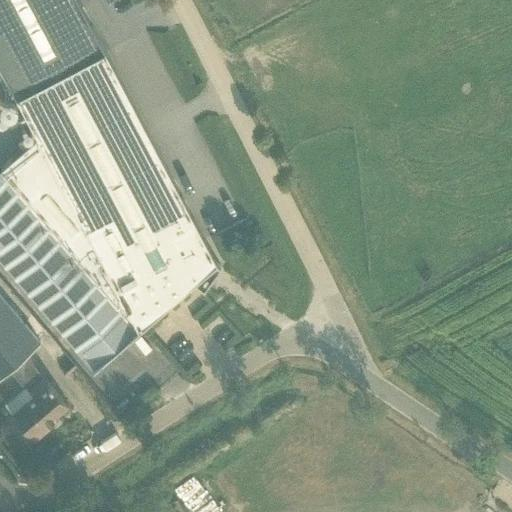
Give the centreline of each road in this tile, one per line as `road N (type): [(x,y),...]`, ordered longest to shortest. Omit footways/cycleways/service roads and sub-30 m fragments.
road 1 (unclassified): [(312,340),(328,286),(320,258),(186,0)]
road 2 (unclassified): [(49,485),(283,342),(312,340)]
road 3 (unclassified): [(511,475),(312,340)]
